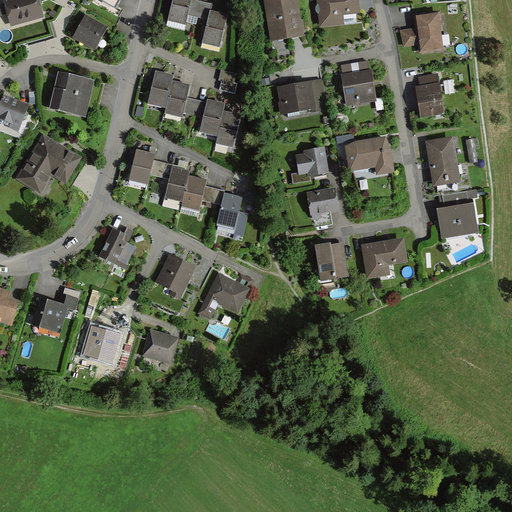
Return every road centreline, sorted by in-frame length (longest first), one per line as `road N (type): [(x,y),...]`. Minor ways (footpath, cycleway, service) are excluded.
road 1 (residential): [(330,233),(420,217),(379,0)]
road 2 (track): [(0,393),(102,414),(162,412)]
road 3 (residential): [(0,86),(17,69),(49,59),(131,75)]
road 4 (residential): [(131,75),(99,202)]
road 5 (residential): [(99,202),(69,243),(41,258),(0,260)]
road 6 (residential): [(99,202),(210,253)]
